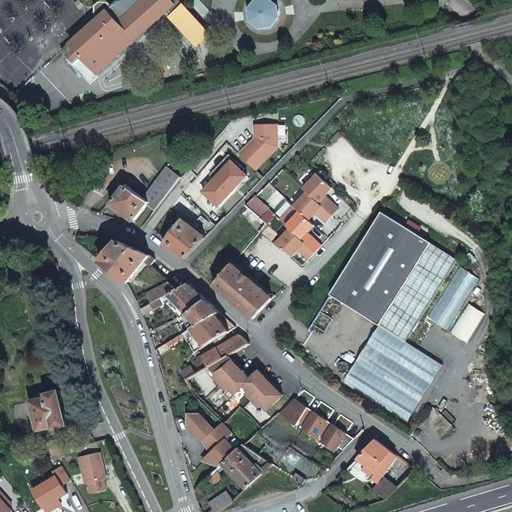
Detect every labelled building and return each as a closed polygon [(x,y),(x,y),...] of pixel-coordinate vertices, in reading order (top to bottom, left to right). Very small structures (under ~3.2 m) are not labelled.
[(178,0),(121,0),(113,7),(109,3),(101,2),(97,6),(96,14),(100,19),(63,52),(92,81),(168,12),(171,9),(175,14),(172,17),(198,45),(209,36),(178,0)] [(267,0),(260,1),(254,8),(255,13),(256,18),(263,24),(272,23),(279,15),(278,11),(278,6),(269,0),(267,0)] [(278,125),(256,126),(256,132),(258,134),(258,138),(256,138),(247,148),(248,149),(242,156),(251,165),(262,155),(267,158),(278,147),(278,125)] [(256,170),(267,158),(262,155),(251,165),(256,170)] [(216,179),(233,161),(228,156),(211,175),(216,179)] [(204,191),(219,206),(240,185),(236,180),(245,172),(233,161),(204,191)] [(245,172),(236,180),(240,185),(248,176),(245,172)] [(333,187),(318,173),(304,188),(308,192),(333,215),(339,209),(325,195),(333,187)] [(173,174),(148,204),(155,210),(180,180),(173,174)] [(134,221),(148,204),(126,185),(111,203),(134,221)] [(308,192),(295,206),(309,219),(316,212),(326,222),(333,215),(308,192)] [(260,233),(268,223),(247,205),(238,214),(260,233)] [(291,229),(316,253),(322,246),(308,233),(315,225),(309,219),(295,206),(294,205),(281,220),(291,229)] [(264,217),(270,223),(277,216),(271,210),(264,217)] [(389,213),(337,296),(383,326),(348,383),(410,422),(448,368),(412,343),(462,259),(389,213)] [(174,230),(165,243),(186,259),(207,237),(176,216),(168,226),(174,230)] [(316,253),(291,229),(277,244),(292,257),(299,249),(310,259),(316,253)] [(103,251),(107,255),(119,241),(113,239),(103,251)] [(102,261),(129,282),(146,261),(152,265),(157,259),(152,256),(119,241),(107,255),(102,261)] [(217,286),(255,319),(274,298),(235,264),(217,286)] [(462,265),(430,318),(450,329),(481,276),(462,265)] [(149,293),(154,302),(170,294),(179,289),(171,282),(149,293)] [(208,299),(190,283),(179,289),(170,294),(187,312),(189,314),(208,299)] [(222,312),(208,299),(189,314),(200,325),(217,315),(222,312)] [(469,302),(453,333),(469,342),(486,311),(469,302)] [(156,309),(152,303),(142,309),(145,315),(156,309)] [(312,321),(321,332),(333,321),(325,311),(312,321)] [(200,325),(193,329),(207,345),(232,331),(217,315),(200,325)] [(204,358),(208,367),(212,365),(228,356),(231,354),(250,343),(242,336),(241,335),(204,356),(204,358)] [(231,354),(228,356),(250,380),(252,377),(231,354)] [(228,356),(212,365),(219,373),(216,375),(229,389),(231,386),(237,392),(246,383),(251,389),(249,392),(261,405),(264,403),(269,408),(282,396),(259,371),(252,377),(250,380),(228,356)] [(336,369),(345,375),(351,366),(342,360),(336,369)] [(194,365),(183,369),(186,378),(197,373),(194,365)] [(262,369),(259,371),(282,396),(285,394),(262,369)] [(47,396),(31,399),(39,430),(54,427),(55,428),(69,424),(61,389),(47,392),(47,396)] [(295,398),(279,413),(297,425),(300,421),(306,425),(303,429),(316,438),(319,434),(325,438),(322,442),(335,451),(338,446),(341,448),(345,451),(357,440),(295,398)] [(225,401),(219,411),(228,417),(234,407),(225,401)] [(191,414),(190,425),(202,414),(191,414)] [(211,455),(221,466),(224,463),(238,451),(228,440),(235,434),(224,423),(217,430),(202,414),(190,425),(200,435),(201,434),(216,450),(211,455)] [(377,439),(348,469),(388,499),(412,475),(404,468),(392,481),(378,470),(388,457),(395,460),(399,455),(377,439)] [(49,443),(52,453),(65,450),(63,440),(49,443)] [(272,462),(245,444),(238,451),(224,463),(248,489),(275,464),(272,462)] [(52,453),(53,459),(67,456),(65,450),(52,453)] [(102,452),(81,457),(87,482),(90,482),(92,492),(107,488),(105,478),(108,477),(102,452)] [(221,466),(211,455),(204,461),(221,466)] [(72,479),(64,466),(55,472),(58,476),(35,490),(45,507),(59,498),(69,493),(63,484),(72,479)] [(223,476),(218,470),(209,478),(212,481),(214,484),(223,476)] [(301,481),(304,483),(307,478),(298,472),(295,477),(301,481)] [(203,489),(200,486),(196,490),(198,496),(205,493),(203,489)] [(0,491),(0,511),(13,511),(11,509),(12,509),(0,491)] [(217,511),(232,502),(236,500),(227,492),(209,504),(214,509),(208,511),(217,511)] [(59,498),(45,507),(47,511),(48,511),(62,504),(59,498)]
